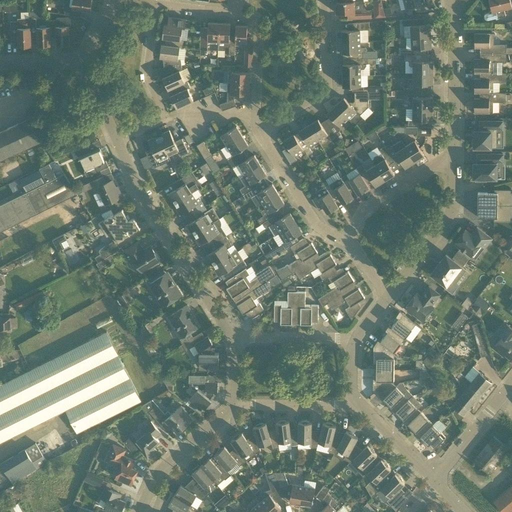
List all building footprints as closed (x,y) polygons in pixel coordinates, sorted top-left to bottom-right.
[(63,0),(63,8),(65,8),(64,15),(78,16),(79,10),(90,11),(91,0),(63,0)] [(373,0),(374,18),(385,17),(381,0),(373,0)] [(403,0),(407,15),(412,14),(411,8),(425,4),(423,0),(403,0)] [(509,0),(488,0),(489,3),(487,4),(489,12),(486,12),(485,13),(484,14),(484,16),(484,17),(485,19),(486,19),(487,20),(491,19),(501,17),(505,15),(504,9),(511,7),(511,6),(509,0)] [(351,2),(336,2),(336,14),(347,13),(347,19),(351,19),(363,18),(371,18),(371,15),(372,15),(371,10),(367,10),(364,8),(363,1),(351,2)] [(31,47),(30,36),(30,21),(29,12),(21,12),(21,18),(17,19),(17,21),(10,21),(11,29),(11,39),(12,39),(12,36),(18,36),(18,47),(21,47),(22,48),(27,48),(28,47),(31,47)] [(50,46),(50,35),(49,20),(46,17),(36,17),(32,21),(30,21),(30,36),(37,35),(37,46),(50,46)] [(56,46),(69,45),(68,28),(71,25),(70,19),(68,17),(57,18),(55,20),(49,20),(50,35),(56,34),(56,46)] [(167,26),(164,25),(162,38),(165,39),(164,45),(180,47),(179,48),(182,48),(183,40),(181,40),(182,28),(185,28),(186,20),(168,17),(167,26)] [(410,26),(411,37),(430,36),(430,24),(418,25),(417,19),(402,20),(402,26),(410,26)] [(342,30),(342,42),(360,41),(360,30),(369,30),(369,22),(354,23),(354,30),(342,30)] [(201,44),(201,50),(205,50),(207,50),(218,50),(218,41),(219,23),(208,23),(207,38),(202,38),(201,44)] [(229,47),(229,42),(230,24),(219,23),(218,41),(218,50),(218,57),(224,57),(225,47),(229,47)] [(235,36),(235,43),(236,44),(245,44),(245,46),(252,46),(252,37),(247,37),(247,26),(236,26),(235,36)] [(474,45),(474,48),(480,48),(480,53),(511,53),(511,47),(506,48),(506,44),(493,44),(493,33),(484,33),(474,33),(474,45)] [(411,37),(406,37),(406,48),(404,48),(399,48),(399,54),(401,54),(404,54),(404,55),(420,55),(420,48),(431,48),(430,36),(411,37)] [(360,47),(360,41),(342,42),(342,53),(352,53),(352,59),(367,58),(367,51),(365,47),(360,47)] [(181,65),(180,59),(178,59),(179,48),(180,47),(164,45),(161,45),(160,58),(162,58),(164,67),(181,65)] [(474,62),(474,73),(493,73),(493,63),(506,63),(506,62),(511,61),(511,53),(480,53),(480,58),(474,58),(474,62)] [(432,73),(433,61),(420,61),(420,55),(404,55),(404,61),(409,61),(409,65),(410,67),(413,67),(413,73),(432,73)] [(343,76),(360,75),(360,69),(364,69),(366,66),(366,64),(376,64),(375,58),(371,58),(367,58),(352,59),(352,64),(342,64),(343,76)] [(181,65),(164,67),(165,77),(162,78),(168,90),(171,89),(185,82),(184,82),(179,71),(182,70),(181,65)] [(229,83),(231,83),(249,84),(249,73),(234,72),(235,66),(229,66),(222,65),(221,70),(228,70),(228,72),(229,72),(229,83)] [(408,91),(421,91),(421,85),(432,85),(432,73),(413,73),(413,79),(408,79),(408,91)] [(474,82),(474,93),(493,93),(493,83),(506,83),(506,73),(493,73),(474,73),(480,74),(480,78),(474,78),(474,82)] [(343,76),(343,87),(361,87),(363,87),(363,92),(368,92),(386,92),(386,86),(367,86),(367,75),(360,75),(343,76)] [(171,89),(173,95),(170,96),(176,108),(193,100),(188,89),(190,88),(187,81),(184,82),(185,82),(171,89)] [(226,82),(218,82),(219,91),(227,90),(226,82)] [(249,95),(249,84),(231,83),(229,83),(227,83),(227,101),(219,104),(222,111),(236,106),(234,100),(234,94),(249,95)] [(408,91),(408,97),(408,99),(410,102),(413,102),(413,109),(432,109),(432,97),(421,97),(421,91),(408,91)] [(348,119),(354,125),(361,118),(359,115),(368,107),(368,92),(363,92),(355,92),(355,101),(351,106),(344,98),(335,106),(348,119)] [(474,101),(474,113),(484,113),(493,113),(493,102),(506,102),(506,100),(510,100),(510,95),(506,95),(506,93),(493,93),(474,93),(480,93),(480,98),(474,98),(474,101)] [(335,106),(327,113),(340,127),(348,119),(335,106)] [(413,109),(413,120),(408,120),(408,127),(417,127),(420,127),(420,121),(432,121),(432,109),(413,109)] [(30,118),(0,132),(0,160),(32,146),(41,142),(30,118)] [(308,125),(318,141),(327,135),(323,128),(318,119),(308,125)] [(472,139),(472,146),(474,146),(474,148),(491,148),(491,147),(496,147),(496,129),(503,129),(503,121),(479,121),(479,129),(480,129),(480,131),(474,131),(474,139),(472,139)] [(299,143),(303,150),(307,156),(312,152),(310,149),(308,147),(318,141),(308,125),(299,131),(304,140),(299,143)] [(227,145),(242,136),(236,126),(221,136),(227,145)] [(417,127),(417,136),(430,136),(431,127),(420,127),(417,127)] [(168,156),(178,151),(180,156),(188,153),(182,139),(174,142),(169,131),(162,134),(162,136),(159,138),(168,156)] [(336,137),(337,137),(339,140),(342,138),(343,138),(341,134),(339,131),(334,134),(336,137)] [(299,143),(294,134),(284,141),(290,151),(285,154),(284,152),(283,153),(290,164),(296,160),(294,156),(303,150),(299,143)] [(227,145),(233,155),(240,151),(248,146),(242,136),(227,145)] [(153,152),(147,155),(153,168),(159,166),(164,163),(170,161),(168,156),(159,138),(156,139),(155,137),(147,141),(151,149),(153,152)] [(401,140),(386,149),(394,162),(399,159),(405,168),(414,162),(405,146),(401,140)] [(415,140),(405,146),(414,162),(424,156),(415,140)] [(208,150),(203,141),(196,146),(202,154),(205,159),(211,155),(208,150)] [(80,147),(76,149),(73,151),(78,157),(79,156),(85,170),(84,170),(86,177),(96,172),(94,166),(104,162),(99,150),(100,149),(93,152),(89,143),(80,147)] [(351,145),(345,149),(348,155),(355,151),(351,145)] [(375,165),(385,180),(394,174),(389,165),(394,162),(386,149),(384,146),(378,150),(381,154),(379,155),(377,155),(374,157),(373,159),(372,160),(375,165)] [(502,162),(503,162),(503,154),(477,154),(477,162),(478,162),(478,163),(474,163),(474,178),(476,178),(476,181),(486,181),(486,178),(496,178),(496,165),(502,165),(502,162)] [(245,174),(260,165),(254,155),(239,165),(245,174)] [(357,168),(356,168),(359,172),(364,169),(362,164),(361,165),(359,161),(354,164),(357,168)] [(56,177),(49,164),(39,169),(46,183),(56,177)] [(266,174),(260,165),(245,174),(240,178),(245,186),(239,189),(243,195),(251,190),(257,187),(254,182),(266,174)] [(375,165),(365,171),(375,186),(385,180),(375,165)] [(341,178),(354,199),(349,191),(354,188),(358,194),(364,191),(365,193),(369,190),(359,173),(359,172),(356,168),(341,178)] [(39,170),(20,179),(27,192),(38,187),(45,183),(39,170)] [(178,188),(167,195),(171,202),(173,201),(175,204),(192,193),(198,190),(202,187),(192,172),(185,176),(183,177),(174,183),(178,188)] [(45,183),(38,187),(27,192),(0,205),(0,232),(48,208),(77,195),(74,189),(64,173),(56,177),(46,183),(45,183)] [(105,204),(113,201),(122,197),(117,186),(115,187),(112,180),(105,183),(103,177),(93,181),(92,181),(97,193),(100,191),(105,204)] [(325,187),(334,201),(339,198),(342,204),(348,200),(349,202),(354,199),(341,178),(340,177),(325,187)] [(257,193),(263,203),(278,194),(272,184),(263,189),(257,193)] [(325,187),(315,193),(317,196),(311,199),(318,210),(323,207),(327,213),(333,210),(334,211),(339,209),(334,201),(325,187)] [(477,192),(477,205),(511,204),(511,192),(511,193),(511,189),(494,189),(494,193),(477,192)] [(246,200),(254,195),(251,190),(243,195),(246,200)] [(194,213),(204,207),(198,197),(195,199),(192,193),(175,204),(177,207),(175,208),(180,215),(190,208),(194,213)] [(272,217),(269,212),(275,209),(284,203),(278,194),(263,203),(266,208),(260,211),(263,216),(257,220),(260,225),(262,223),(272,217)] [(493,217),(493,220),(511,221),(511,217),(511,204),(477,205),(477,217),(493,217)] [(197,218),(186,225),(191,232),(192,231),(194,234),(219,218),(213,207),(207,211),(204,207),(194,213),(197,218)] [(107,235),(111,232),(118,242),(140,229),(137,224),(134,220),(134,219),(133,219),(132,218),(131,219),(128,220),(126,216),(122,210),(114,215),(113,214),(100,223),(107,235)] [(281,218),(275,222),(272,217),(262,223),(266,228),(269,226),(275,236),(278,234),(296,222),(290,213),(281,218)] [(226,235),(220,226),(221,226),(221,224),(221,222),(220,220),(219,218),(194,234),(196,237),(195,239),(199,246),(210,239),(213,244),(226,235)] [(285,249),(296,242),(293,237),(302,232),(296,222),(278,234),(284,243),(270,252),(273,257),(285,249)] [(492,239),(485,233),(477,227),(471,234),(465,230),(454,244),(471,257),(480,244),(485,248),(492,239)] [(52,240),(58,252),(64,249),(61,242),(66,240),(64,234),(52,240)] [(226,235),(213,244),(216,249),(206,256),(210,263),(212,262),(213,265),(230,254),(227,249),(232,246),(225,236),(226,236),(226,235)] [(282,280),(318,257),(316,254),(317,252),(311,243),(307,246),(303,239),(296,242),(285,249),(285,250),(290,247),(295,254),(294,254),(297,260),(288,266),(287,265),(282,268),(279,269),(276,270),(282,280)] [(511,244),(507,241),(505,244),(503,244),(504,253),(506,253),(509,256),(511,251),(511,244)] [(100,254),(95,258),(98,263),(110,255),(111,255),(120,249),(116,244),(115,242),(106,248),(105,246),(100,250),(99,250),(99,252),(100,254)] [(130,247),(123,251),(130,263),(134,260),(142,273),(144,271),(152,266),(160,261),(154,251),(151,246),(149,247),(144,250),(138,242),(130,247)] [(214,269),(218,276),(229,269),(232,274),(245,267),(247,265),(237,250),(230,254),(213,265),(216,268),(214,269)] [(323,279),(335,272),(332,267),(336,264),(330,255),(329,256),(326,252),(318,257),(282,280),(292,274),(295,272),(300,279),(318,267),(321,272),(319,274),(323,279)] [(445,288),(452,293),(459,284),(456,282),(465,270),(461,267),(462,267),(446,254),(441,261),(439,262),(440,263),(437,266),(436,265),(436,267),(431,274),(439,280),(446,286),(445,288)] [(111,255),(110,255),(98,263),(102,268),(114,260),(111,255)] [(231,286),(226,288),(232,298),(234,297),(236,300),(267,281),(275,276),(269,266),(256,274),(257,277),(249,282),(246,276),(249,274),(245,269),(236,275),(227,280),(231,286)] [(318,299),(322,306),(354,286),(352,282),(354,281),(348,271),(343,274),(340,269),(335,272),(323,279),(323,280),(328,277),(332,282),(328,285),(332,290),(318,299)] [(163,306),(173,300),(182,295),(167,272),(149,284),(163,306)] [(236,300),(239,304),(237,305),(243,315),(247,312),(251,317),(259,312),(263,309),(259,303),(257,305),(253,300),(272,288),(267,281),(236,300)] [(354,286),(322,306),(323,306),(328,303),(333,310),(346,301),(350,306),(345,309),(351,319),(359,308),(356,303),(364,298),(358,288),(357,289),(354,286)] [(412,315),(412,314),(422,321),(434,307),(432,305),(440,295),(429,286),(421,297),(416,293),(405,308),(407,310),(406,311),(412,315)] [(41,291),(14,304),(17,309),(43,296),(41,291)] [(127,292),(117,298),(121,305),(132,299),(127,292)] [(296,323),(296,292),(287,292),(287,308),(281,308),(281,304),(274,304),(274,319),(280,319),(280,324),(291,325),(291,323),(296,323)] [(305,292),(296,292),(296,323),(300,323),(300,325),(311,325),(311,320),(318,320),(318,305),(311,305),(311,304),(305,304),(305,292)] [(490,305),(479,296),(471,306),(470,307),(481,316),(490,305)] [(464,301),(461,305),(465,307),(468,310),(470,307),(471,306),(464,301)] [(191,312),(187,305),(178,310),(168,317),(177,330),(178,329),(183,336),(180,339),(182,344),(185,343),(193,337),(190,332),(198,327),(193,318),(194,317),(191,312)] [(405,338),(416,324),(410,319),(402,313),(400,312),(396,318),(397,319),(391,327),(390,326),(389,326),(405,338)] [(462,313),(451,326),(457,330),(468,317),(462,313)] [(259,315),(252,319),(255,324),(260,317),(259,315)] [(10,328),(17,328),(17,318),(10,318),(0,318),(0,331),(10,331),(10,328)] [(480,322),(472,325),(481,357),(489,355),(480,322)] [(511,328),(506,324),(498,334),(502,337),(493,348),(504,356),(505,355),(510,359),(511,355),(511,328)] [(142,342),(151,336),(144,325),(135,331),(142,342)] [(394,352),(405,338),(389,326),(385,332),(387,333),(380,341),(379,340),(394,352)] [(0,442),(65,410),(77,433),(141,401),(107,332),(30,370),(0,384),(0,442)] [(182,345),(179,347),(182,352),(185,350),(186,351),(194,345),(199,352),(199,367),(199,370),(207,371),(207,370),(208,370),(218,370),(219,353),(215,353),(215,347),(211,347),(210,345),(212,343),(208,336),(197,343),(193,337),(185,343),(182,344),(182,345)] [(376,369),(393,370),(394,353),(394,352),(379,340),(374,346),(376,347),(374,349),(374,359),(376,359),(376,369)] [(382,400),(396,387),(396,386),(393,384),(393,370),(376,369),(376,380),(374,380),(374,389),(379,394),(377,395),(382,400)] [(426,371),(419,370),(420,379),(430,377),(426,371)] [(459,383),(466,389),(464,391),(477,401),(492,382),(480,372),(471,382),(466,378),(467,378),(464,376),(459,383)] [(160,374),(169,390),(173,393),(173,385),(172,385),(172,375),(160,374)] [(205,375),(189,375),(188,383),(192,383),(192,388),(196,391),(189,400),(196,405),(197,403),(205,409),(211,401),(210,399),(213,394),(213,392),(217,392),(218,383),(204,382),(205,375)] [(430,377),(420,379),(427,390),(437,386),(430,377)] [(394,413),(408,399),(412,396),(407,390),(402,382),(399,383),(396,386),(396,387),(382,400),(384,399),(391,407),(389,408),(394,413)] [(459,383),(448,397),(454,402),(451,405),(456,409),(464,416),(477,401),(464,391),(466,389),(459,383)] [(406,425),(421,412),(418,409),(422,405),(412,396),(408,399),(394,413),(395,413),(396,412),(403,419),(402,421),(406,425)] [(149,411),(160,425),(167,432),(174,426),(179,432),(193,419),(186,412),(181,406),(171,414),(168,411),(164,414),(156,405),(155,406),(150,400),(141,406),(147,413),(149,411)] [(419,438),(433,424),(421,412),(406,425),(407,426),(408,424),(415,432),(414,433),(419,438)] [(419,438),(420,437),(428,444),(426,446),(431,451),(433,449),(433,450),(445,437),(440,432),(446,427),(439,420),(437,421),(436,421),(433,424),(419,438)] [(154,425),(150,421),(141,429),(145,433),(136,441),(143,449),(140,451),(141,451),(147,459),(156,451),(153,447),(159,441),(155,437),(160,433),(154,425)] [(277,431),(279,447),(279,449),(292,447),(292,446),(298,445),(298,431),(290,432),(289,421),(286,422),(286,421),(284,421),(282,421),(280,421),(278,422),(278,423),(276,423),(277,431)] [(298,431),(298,445),(298,448),(310,448),(317,448),(318,442),(320,433),(311,433),(311,423),(309,423),(309,422),(307,422),(305,421),(303,421),(301,422),(298,422),(298,431)] [(263,424),(261,424),(259,424),(257,425),(255,426),(255,427),(253,427),(256,436),(259,446),(271,442),(273,449),(279,447),(277,431),(269,433),(265,423),(263,424)] [(333,426),(333,425),(331,424),(329,423),(327,423),(325,423),(323,423),(320,433),(318,442),(330,445),(329,452),(334,454),(337,449),(342,438),(333,436),(336,426),(333,426)] [(342,438),(337,449),(346,454),(344,458),(350,462),(353,459),(361,451),(352,447),(357,438),(355,436),(354,434),(352,433),(350,432),(348,432),(346,431),(342,438)] [(237,449),(242,457),(245,461),(260,451),(259,446),(256,436),(248,442),(242,433),(240,435),(240,434),(237,435),(236,436),(234,437),(233,439),(231,441),(237,449)] [(489,474),(510,449),(494,436),(473,461),(489,474)] [(35,443),(1,464),(12,483),(47,462),(35,443)] [(115,478),(122,481),(131,485),(138,470),(131,467),(134,460),(124,455),(126,449),(113,444),(105,461),(113,464),(120,467),(115,478)] [(361,451),(353,459),(362,468),(358,472),(363,477),(367,473),(374,467),(369,462),(377,455),(375,453),(374,451),(373,449),(371,448),(369,447),(367,445),(361,451)] [(222,448),(220,449),(218,450),(217,451),(216,453),(216,454),(214,455),(220,462),(231,475),(241,467),(240,466),(245,461),(242,457),(237,449),(231,454),(224,447),(222,448)] [(231,475),(220,462),(216,466),(209,458),(201,466),(213,480),(217,485),(224,479),(225,480),(231,475)] [(372,479),(365,486),(371,497),(372,498),(376,493),(388,481),(393,476),(388,471),(390,469),(389,467),(388,465),(387,464),(385,462),(383,461),(383,462),(381,460),(374,467),(367,473),(372,479)] [(208,484),(213,480),(201,466),(200,466),(198,465),(192,470),(193,472),(192,473),(199,481),(194,486),(206,497),(211,492),(210,486),(208,484)] [(271,491),(272,491),(280,488),(274,472),(264,472),(270,489),(271,491)] [(274,472),(280,488),(287,486),(288,485),(284,473),(274,472)] [(103,480),(87,473),(84,480),(99,487),(103,480)] [(388,481),(376,493),(384,501),(386,501),(397,511),(408,498),(403,494),(404,493),(399,489),(404,484),(403,482),(402,480),(401,478),(399,477),(397,476),(395,474),(388,481)] [(487,496),(499,486),(495,482),(483,492),(487,496)] [(300,504),(304,486),(292,484),(290,484),(288,485),(287,486),(288,489),(291,490),(291,492),(289,502),(300,504)] [(206,497),(194,486),(189,491),(180,485),(174,495),(190,505),(197,509),(202,500),(206,497)] [(315,496),(321,501),(327,492),(329,489),(323,485),(321,488),(315,496)] [(502,511),(511,511),(511,485),(494,501),(502,511)] [(315,488),(304,486),(300,504),(312,506),(315,488)] [(121,495),(105,488),(101,498),(107,500),(104,507),(114,511),(120,511),(125,502),(118,499),(119,495),(120,495),(121,495)] [(272,492),(272,491),(271,491),(270,489),(263,492),(265,498),(261,502),(269,511),(276,511),(281,508),(273,499),(276,497),(272,492)] [(327,492),(321,501),(320,502),(324,507),(319,511),(335,511),(336,511),(332,507),(337,502),(327,492)] [(189,511),(187,510),(190,505),(174,495),(168,505),(180,511),(189,511)] [(254,511),(269,511),(261,502),(252,509),(254,511)] [(21,511),(18,503),(8,507),(9,511),(21,511)]
